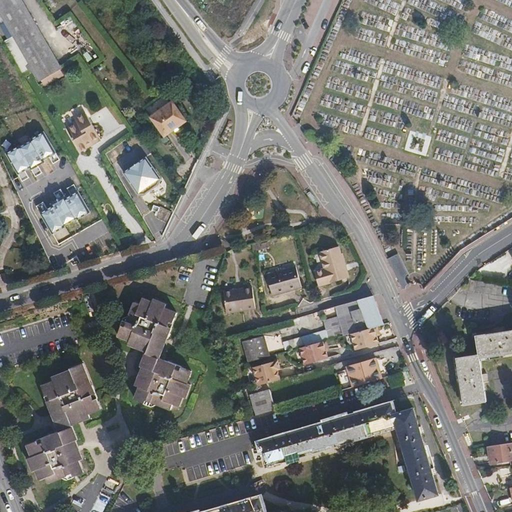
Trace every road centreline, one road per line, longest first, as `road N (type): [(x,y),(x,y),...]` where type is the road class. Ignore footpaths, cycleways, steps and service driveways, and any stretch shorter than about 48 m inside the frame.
road 1 (residential): [(233,164),(197,224),(164,253),(0,304)]
road 2 (tertiary): [(396,319),(481,511)]
road 3 (tertiary): [(298,146),(354,226),(396,319)]
road 4 (unclassified): [(511,231),(396,319)]
